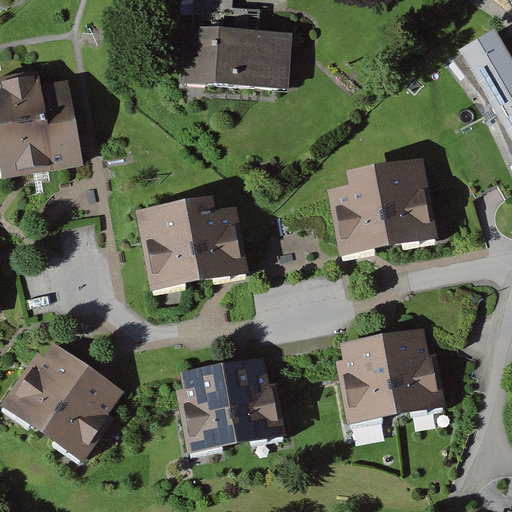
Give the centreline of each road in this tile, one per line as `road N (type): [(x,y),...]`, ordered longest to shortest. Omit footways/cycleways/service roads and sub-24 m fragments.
road 1 (residential): [(511,276),(473,270),(409,283),(371,309),(340,316),(151,336),(101,307),(84,279)]
road 2 (residential): [(479,442),(511,322)]
